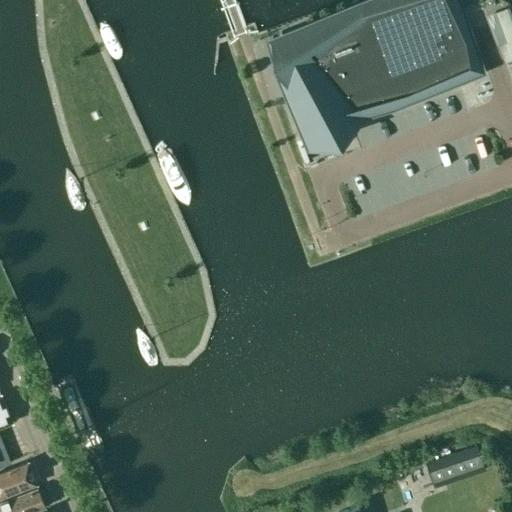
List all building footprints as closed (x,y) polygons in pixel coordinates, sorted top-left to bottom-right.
[(481,70),(454,0),(380,0),(269,41),(304,134),(328,120),(350,108),(351,109),(371,102),(374,109),(481,70)] [(55,370),(96,467),(118,457),(77,361),(55,370)] [(0,394),(0,426),(12,422),(0,394)] [(0,432),(4,449),(14,447),(10,430),(0,432)] [(0,465),(9,462),(0,439),(0,465)] [(485,469),(477,445),(426,461),(434,486),(485,469)] [(0,496),(36,483),(27,461),(0,471),(0,496)] [(0,511),(28,511),(45,506),(38,488),(0,501),(0,511)]
